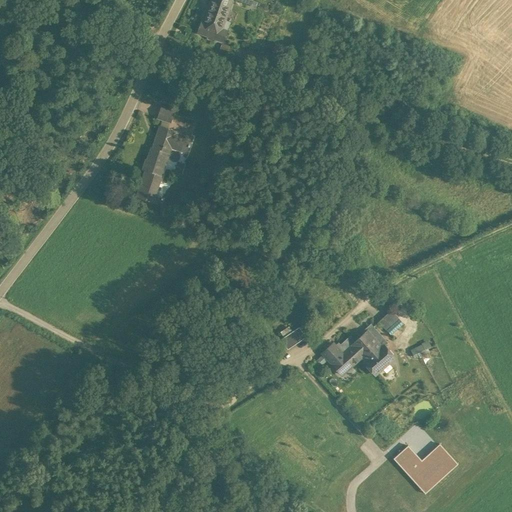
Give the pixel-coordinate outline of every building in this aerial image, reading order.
[(231,0),(211,0),(203,22),(203,23),(221,29),(231,0)] [(221,29),(203,23),(203,22),(201,22),(197,32),(224,41),(227,31),(221,29)] [(174,111),(161,106),(158,118),(171,122),(174,111)] [(161,126),(157,137),(158,138),(155,149),(151,148),(147,160),(146,160),(143,169),(145,170),(161,175),(172,144),(187,149),(188,147),(189,147),(192,139),(175,133),(176,131),(161,126)] [(161,175),(145,170),(136,197),(161,205),(162,202),(160,201),(161,199),(162,198),(154,195),(159,181),(160,182),(162,176),(161,175)] [(354,183),(356,178),(344,174),(342,179),(354,183)] [(298,219),(298,208),(269,209),(269,220),(298,219)] [(392,310),(383,318),(390,326),(399,318),(392,310)] [(390,326),(383,318),(378,322),(386,330),(390,326)] [(388,343),(371,324),(365,329),(367,332),(352,345),(348,340),(338,349),(334,344),(323,353),(342,375),(361,357),(366,362),(383,346),(384,347),(388,343)] [(285,336),(280,339),(287,350),(306,337),(299,327),(285,336)] [(419,350),(431,346),(429,341),(410,348),(413,357),(421,354),(419,350)] [(366,362),(365,362),(375,374),(394,358),(384,347),(383,346),(366,362)] [(360,360),(342,375),(345,379),(363,363),(360,360)] [(464,436),(445,454),(454,463),(473,446),(464,436)] [(408,445),(395,457),(416,479),(426,469),(411,453),(414,451),(408,445)] [(437,445),(424,458),(416,449),(414,451),(411,453),(426,469),(416,479),(425,490),(454,463),(445,454),(437,445)]
